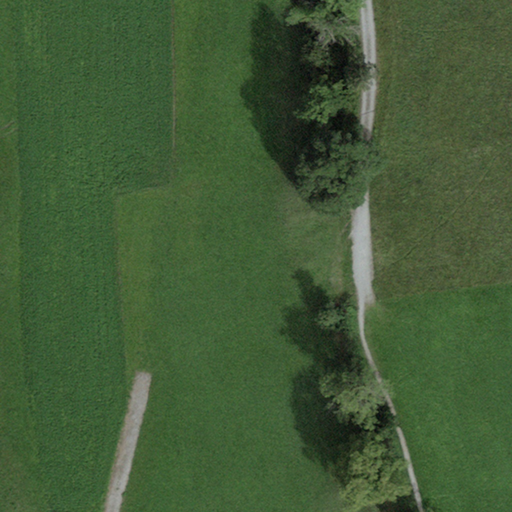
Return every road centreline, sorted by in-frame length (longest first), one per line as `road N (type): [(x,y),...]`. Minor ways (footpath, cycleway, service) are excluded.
road 1 (track): [(111,511),(142,382),(192,0)]
road 2 (track): [(361,310),(359,0)]
